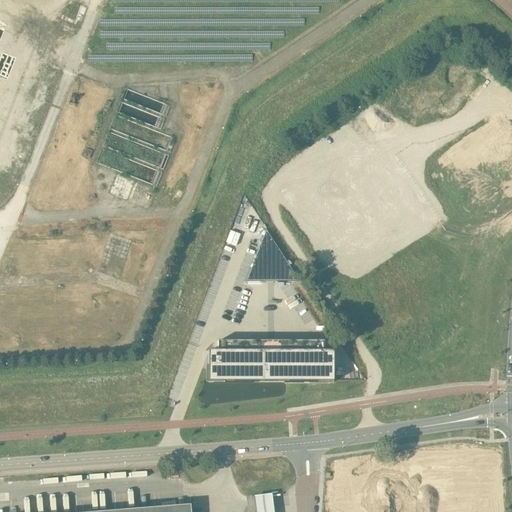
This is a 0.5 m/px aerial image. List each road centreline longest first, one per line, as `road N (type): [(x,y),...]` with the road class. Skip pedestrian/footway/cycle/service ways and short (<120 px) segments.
road 1 (unclassified): [(307,442),(0,465)]
road 2 (unclassified): [(445,423),(307,442)]
